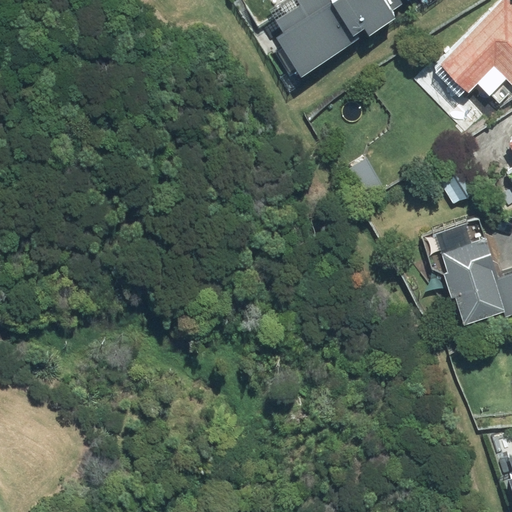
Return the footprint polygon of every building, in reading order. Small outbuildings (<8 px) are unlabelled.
[(394,0),(288,0),(276,7),(282,16),(275,21),(300,60),(394,0)] [(473,81),(500,55),(511,65),(511,0),(502,0),(476,29),(448,57),(473,81)] [(389,180),(373,152),(351,164),(367,192),(389,180)] [(476,214),(431,226),(436,242),(480,230),(476,214)] [(476,303),(477,309),(511,301),(511,268),(504,270),(492,231),(452,243),(471,305),(476,303)]
